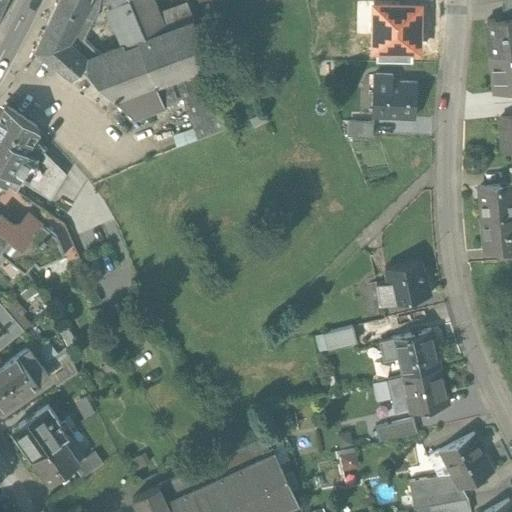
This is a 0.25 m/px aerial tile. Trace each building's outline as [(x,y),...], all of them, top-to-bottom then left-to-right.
[(58,0),(35,51),(51,61),(74,79),(86,67),(88,64),(90,62),(70,44),(88,4),(86,0),(58,0)] [(111,0),(114,4),(109,7),(124,41),(126,47),(146,40),(129,0),(111,0)] [(129,0),(146,40),(164,33),(150,0),(129,0)] [(420,8),(398,7),(398,4),(372,4),(372,51),(376,51),(412,51),(419,52),(420,8)] [(489,58),(511,55),(511,17),(506,19),(484,21),(489,58)] [(88,64),(86,67),(115,99),(168,79),(211,64),(194,21),(164,33),(146,40),(126,47),(124,41),(119,41),(110,46),(109,55),(88,64)] [(376,51),(376,63),(412,63),(412,51),(376,51)] [(493,94),(511,91),(511,55),(489,58),(493,94)] [(391,77),(373,76),(372,115),(413,118),(414,85),(390,84),(391,77)] [(171,90),(168,79),(115,99),(134,120),(164,109),(159,95),(171,90)] [(183,143),(222,129),(207,87),(184,96),(198,136),(183,142),(183,143)] [(0,111),(0,181),(6,185),(18,193),(24,183),(50,198),(65,174),(52,166),(51,165),(52,160),(42,150),(37,151),(36,150),(36,149),(35,148),(34,148),(33,147),(32,147),(32,141),(40,131),(34,125),(4,105),(0,111)] [(511,150),(511,117),(499,119),(502,151),(511,150)] [(373,123),(348,122),(348,137),(372,137),(373,123)] [(478,191),(480,221),(511,217),(511,180),(509,181),(510,188),(478,191)] [(511,217),(480,221),(483,252),(511,250),(511,249),(511,217)] [(0,253),(8,260),(24,272),(32,262),(38,266),(64,257),(56,237),(35,220),(34,220),(33,220),(32,219),(31,219),(30,220),(29,220),(28,221),(27,221),(24,225),(15,227),(6,219),(5,219),(4,218),(3,218),(2,218),(1,218),(0,218),(0,253)] [(424,277),(420,260),(385,268),(388,282),(392,303),(429,295),(425,276),(424,277)] [(32,282),(19,291),(26,300),(38,291),(32,282)] [(381,305),(392,303),(388,282),(376,284),(381,305)] [(0,303),(0,349),(23,330),(0,303)] [(354,326),(324,333),(330,358),(360,351),(354,326)] [(399,358),(403,376),(439,367),(430,330),(378,342),(383,361),(399,358)] [(48,377),(28,349),(0,367),(0,410),(0,411),(38,386),(37,385),(48,377)] [(447,404),(439,367),(403,376),(411,413),(447,404)] [(63,440),(68,436),(47,405),(12,430),(32,459),(62,439),(63,440)] [(408,419),(369,428),(372,443),(411,434),(408,419)] [(491,470),(472,433),(439,450),(451,474),(458,488),(459,488),(491,470)] [(63,440),(62,439),(32,459),(49,483),(73,467),(79,463),(63,440)] [(267,451),(261,439),(157,489),(166,506),(152,511),(278,511),(298,503),(275,453),(274,453),(272,448),(267,451)] [(344,452),(346,470),(360,468),(358,450),(344,452)] [(79,463),(73,467),(81,479),(103,464),(95,452),(79,463)] [(429,505),(465,499),(459,488),(458,488),(451,474),(408,480),(413,508),(429,505)] [(430,511),(469,511),(467,498),(465,499),(429,505),(430,511)] [(511,511),(511,508),(508,501),(486,511),(511,511)]
